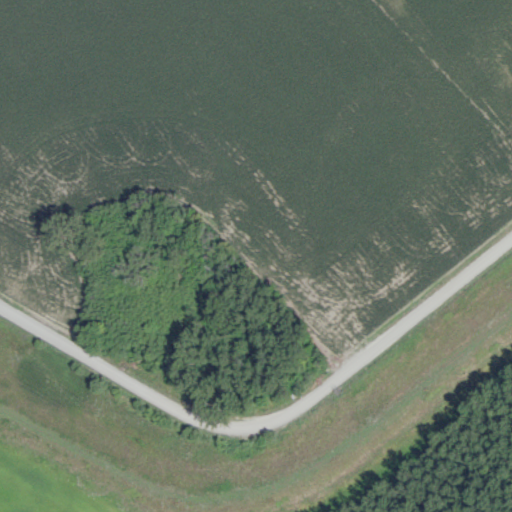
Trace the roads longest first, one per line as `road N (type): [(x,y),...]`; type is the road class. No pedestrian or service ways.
road 1 (tertiary): [(511,237),(269,427),(222,429),(0,307)]
road 2 (track): [(511,311),(398,407),(290,477),(250,492),(206,496),(153,486),(0,406)]
